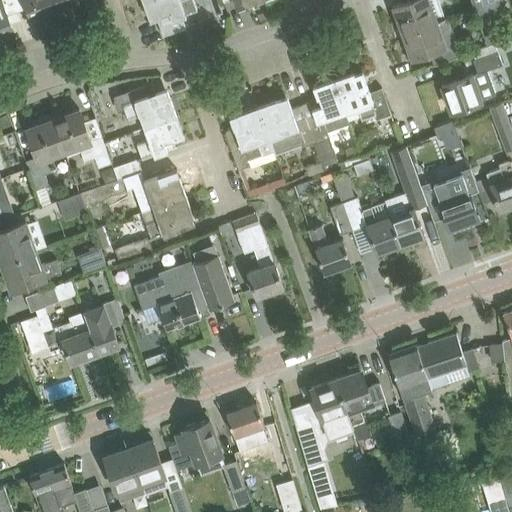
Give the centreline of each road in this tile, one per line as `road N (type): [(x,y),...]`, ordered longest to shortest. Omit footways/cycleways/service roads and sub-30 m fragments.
road 1 (tertiary): [(10,454),(511,274)]
road 2 (residential): [(187,61),(350,0)]
road 3 (unclassified): [(236,198),(187,61)]
road 4 (residential): [(0,98),(132,60)]
